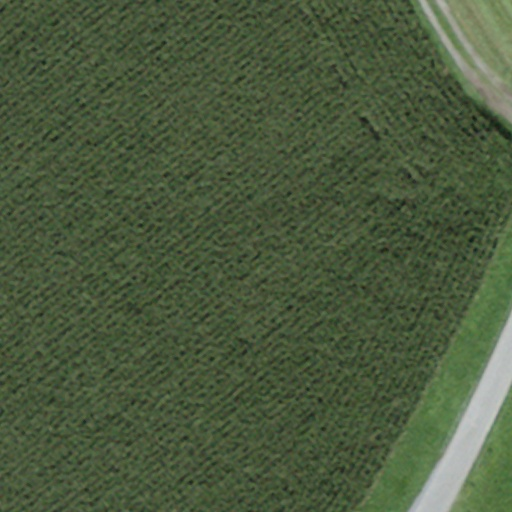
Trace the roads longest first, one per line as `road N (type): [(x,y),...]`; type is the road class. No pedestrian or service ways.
road 1 (unclassified): [(511,345),(431,511)]
road 2 (track): [(511,104),(485,86),(430,0)]
